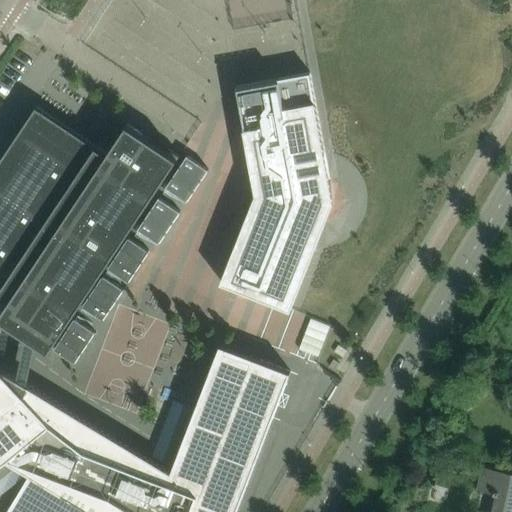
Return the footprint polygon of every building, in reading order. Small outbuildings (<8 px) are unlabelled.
[(251,206),(221,281),(291,309),(334,201),(310,72),(242,85),(236,86),(256,193),(251,206)] [(46,349),(180,155),(168,147),(168,149),(167,150),(127,123),(108,153),(104,150),(42,110),(37,106),(0,160),(0,298),(7,304),(0,314),(0,318),(23,333),(18,378),(31,386),(36,342),(46,349)] [(195,154),(174,185),(194,199),(215,168),(195,154)] [(167,195),(146,225),(167,239),(188,209),(167,195)] [(148,251),(128,237),(107,267),(128,281),(148,251)] [(102,277),(81,307),(102,322),(123,292),(102,277)] [(54,347),(75,362),(96,332),(74,317),(54,347)] [(163,465),(31,386),(18,378),(0,367),(0,464),(6,459),(15,464),(30,473),(6,511),(236,511),(290,371),(220,344),(172,470),(163,465)] [(511,511),(511,474),(483,468),(479,488),(493,492),(492,494),(497,495),(493,511),(511,511)]
